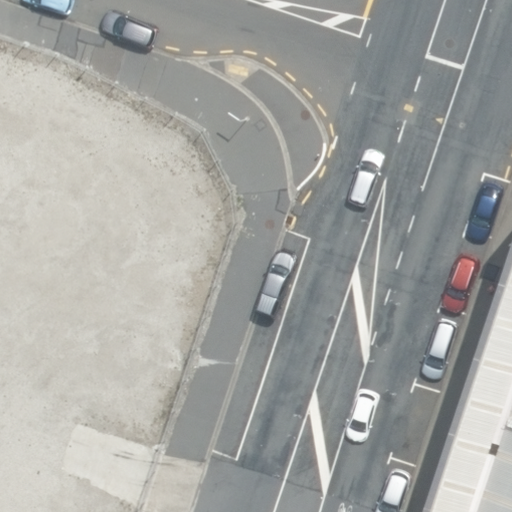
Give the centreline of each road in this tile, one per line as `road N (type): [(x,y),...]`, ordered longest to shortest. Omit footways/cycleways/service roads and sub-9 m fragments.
road 1 (tertiary): [(448,61),(300,511)]
road 2 (residential): [(269,0),(448,61)]
